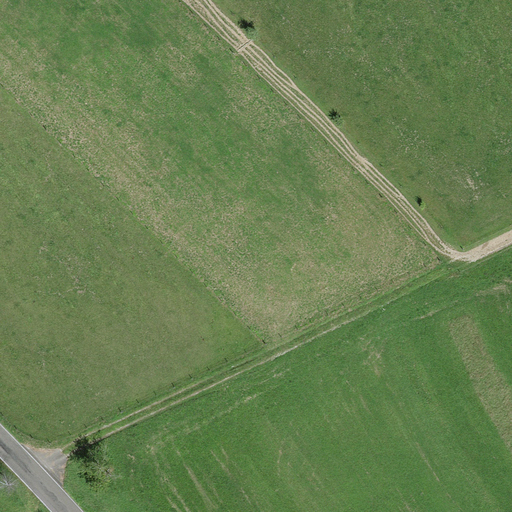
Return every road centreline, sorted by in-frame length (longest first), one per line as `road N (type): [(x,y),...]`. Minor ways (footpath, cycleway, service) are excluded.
road 1 (track): [(27,469),(511,231)]
road 2 (track): [(511,214),(464,238),(438,237),(199,0)]
